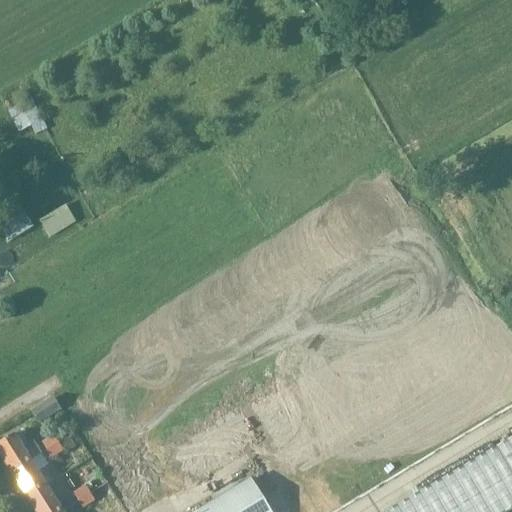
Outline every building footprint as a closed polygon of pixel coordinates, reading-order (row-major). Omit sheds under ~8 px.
[(64,205),(38,223),(49,239),(75,223),(64,205)] [(38,425),(60,411),(52,398),(30,412),(38,425)] [(0,459),(9,474),(40,454),(33,443),(29,446),(20,432),(14,436),(0,444),(0,459)] [(46,450),(57,443),(53,435),(41,442),(46,450)] [(508,511),(511,510),(511,439),(389,511),(508,511)] [(57,443),(46,450),(51,458),(62,450),(57,443)] [(25,499),(45,486),(36,472),(47,465),(40,454),(9,474),(25,499)] [(270,511),(251,480),(198,511),(270,511)] [(78,500),(89,493),(84,485),(73,492),(78,500)] [(32,511),(58,511),(66,507),(60,498),(55,501),(45,486),(25,499),(32,511)] [(94,501),(90,494),(89,493),(78,500),(82,508),(93,501),(94,501)]
